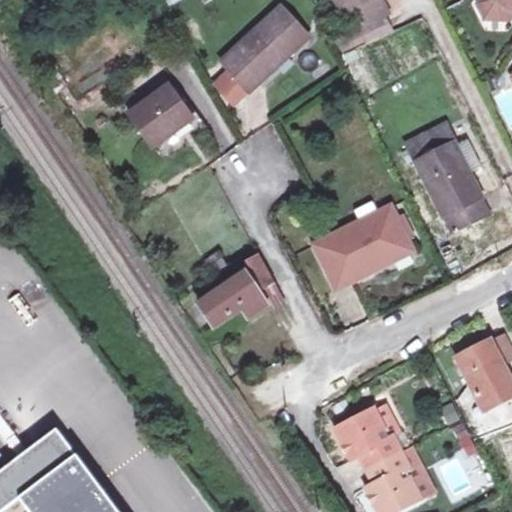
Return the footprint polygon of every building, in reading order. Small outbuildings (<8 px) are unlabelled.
[(336,0),(352,31),(358,28),(386,14),(389,12),(382,0),(336,0)] [(511,0),(482,0),(479,5),(486,20),(503,21),(504,19),(509,10),(511,11),(511,0)] [(280,6),(222,63),(230,71),(247,90),(249,92),(308,36),(280,6)] [(386,14),(358,28),(362,37),(365,43),(394,29),(386,14)] [(365,43),(362,37),(341,47),(344,53),(365,44),(365,43)] [(214,85),(232,105),(247,90),(230,71),(214,85)] [(168,85),(129,115),(153,148),(192,119),(168,85)] [(469,173),(455,145),(445,126),(406,145),(452,233),(490,214),(469,173)] [(455,145),(469,173),(482,166),(469,139),(455,145)] [(377,262),(410,246),(389,207),(314,247),(338,291),(380,268),(377,262)] [(413,251),(410,246),(377,262),(380,268),(413,251)] [(247,261),(264,291),(276,284),(259,254),(247,261)] [(249,318),(267,306),(244,273),(199,303),(215,327),(243,309),(249,318)] [(276,284),(264,291),(274,309),(286,303),(276,284)] [(511,348),(504,333),(490,341),(504,367),(511,362),(511,348)] [(511,381),(504,367),(490,341),(458,358),(485,409),(511,395),(511,381)] [(372,412),(387,440),(392,437),(398,434),(383,406),(372,412)] [(359,457),(366,471),(373,484),(365,489),(377,511),(393,511),(418,499),(403,469),(407,466),(400,452),(392,437),(387,440),(372,412),(371,411),(334,430),(351,461),(359,457)] [(476,452),(463,426),(453,431),(467,457),(476,452)] [(0,511),(5,511),(79,457),(58,430),(0,473),(0,511)] [(403,469),(418,499),(432,491),(409,448),(400,452),(407,466),(403,469)] [(119,511),(79,457),(5,511),(119,511)] [(439,474),(451,494),(467,485),(456,465),(439,474)]
